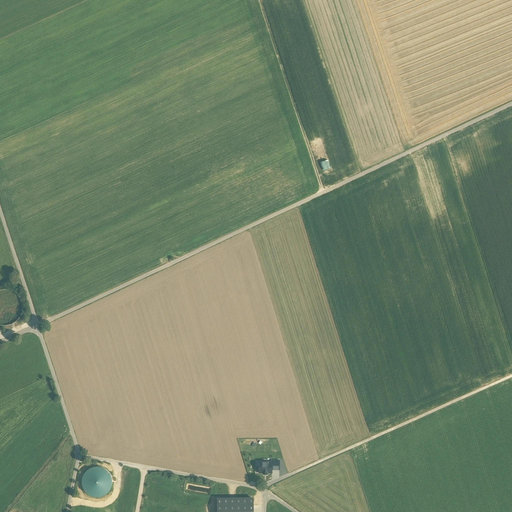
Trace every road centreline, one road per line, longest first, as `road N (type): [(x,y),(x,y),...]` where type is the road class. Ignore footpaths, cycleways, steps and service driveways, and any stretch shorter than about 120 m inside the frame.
road 1 (track): [(37,325),(511,103)]
road 2 (track): [(261,487),(511,376)]
road 3 (track): [(78,456),(261,487),(264,511)]
road 4 (track): [(322,192),(262,0)]
road 5 (track): [(37,325),(77,448),(67,511)]
